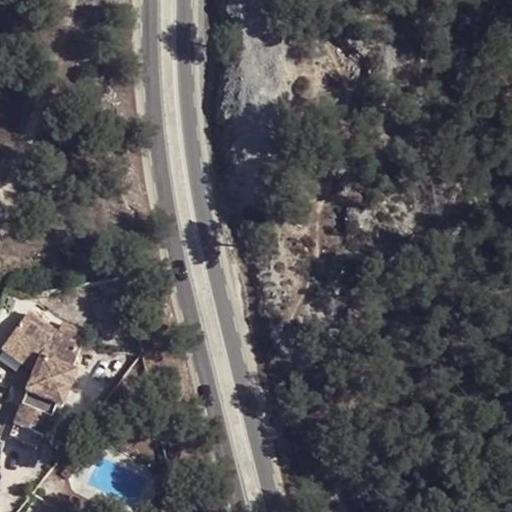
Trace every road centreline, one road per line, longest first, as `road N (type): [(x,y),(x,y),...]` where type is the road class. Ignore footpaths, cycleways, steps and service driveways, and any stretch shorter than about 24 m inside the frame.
road 1 (secondary): [(272,511),(209,258),(187,107),(184,0)]
road 2 (secondary): [(150,0),(169,220),(240,511)]
